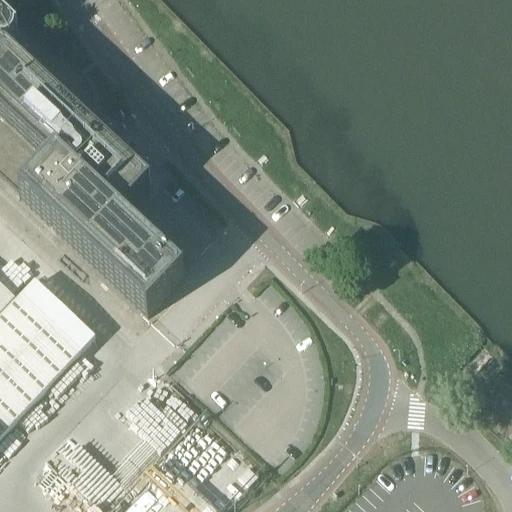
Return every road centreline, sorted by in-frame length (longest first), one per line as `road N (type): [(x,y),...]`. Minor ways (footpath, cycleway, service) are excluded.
road 1 (tertiary): [(374,407),(378,363),(363,340),(220,193),(72,0)]
road 2 (unclassified): [(511,497),(489,464),(444,428),(374,407)]
road 3 (tertiary): [(292,511),(359,439),(374,407)]
